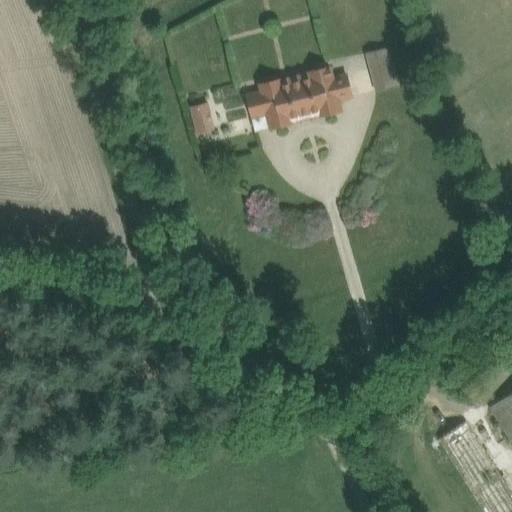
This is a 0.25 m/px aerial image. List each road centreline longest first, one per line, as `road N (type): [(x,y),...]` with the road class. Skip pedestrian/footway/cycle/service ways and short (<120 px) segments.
road 1 (track): [(173,310),(72,0)]
road 2 (track): [(379,511),(344,427),(173,310)]
road 3 (unknown): [(390,389),(326,190),(356,107)]
road 4 (unclassified): [(511,288),(344,427)]
road 5 (track): [(173,310),(59,277),(0,271)]
